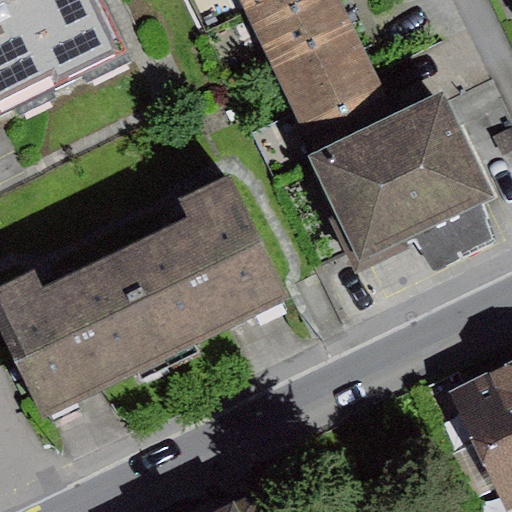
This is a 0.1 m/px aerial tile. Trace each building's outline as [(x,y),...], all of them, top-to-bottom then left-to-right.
[(0,0),(0,123),(132,59),(103,0),(0,0)] [(257,0),(243,7),(268,61),(350,22),(339,0),(257,0)] [(350,22),(268,61),(292,110),(374,71),(365,52),(350,22)] [(374,71),(292,110),(315,158),(397,118),(391,105),(374,71)] [(305,162),(357,271),(416,243),(485,210),(497,204),(445,96),(397,118),(315,158),(305,162)] [(190,230),(122,261),(173,368),(293,309),(232,183),(180,208),(190,230)] [(485,210),(416,243),(433,272),(435,273),(439,274),(495,247),(496,245),(496,242),(496,238),(485,210)] [(36,281),(0,297),(0,337),(44,429),(173,368),(122,261),(44,298),(36,281)] [(511,511),(511,367),(452,395),(506,511),(511,511)] [(267,511),(261,497),(229,511),(267,511)]
